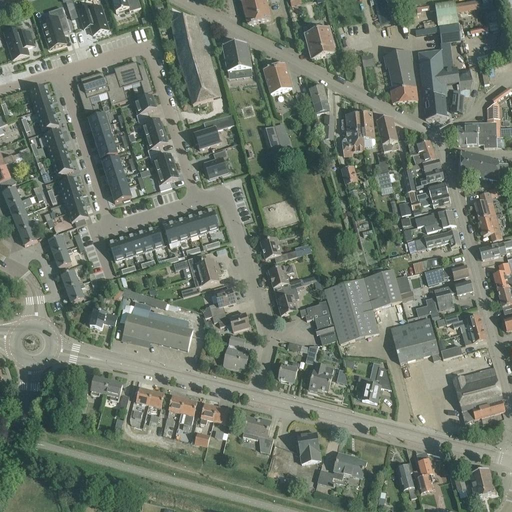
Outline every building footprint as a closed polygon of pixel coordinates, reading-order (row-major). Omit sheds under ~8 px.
[(111,0),(116,14),(129,11),(130,14),(141,10),(138,0),(111,0)] [(239,0),(241,4),(242,3),(248,27),(271,21),(269,11),(266,0),(239,0)] [(393,0),(373,0),(380,26),(399,21),(393,0)] [(491,0),(490,0),(478,2),(480,12),(493,10),(491,0)] [(455,3),(435,5),(438,28),(440,27),(458,25),(455,3)] [(99,11),(79,18),(82,26),(88,42),(108,35),(99,11)] [(75,12),(69,13),(72,21),(77,19),(75,12)] [(174,34),(179,60),(194,107),(221,99),(210,58),(204,52),(198,29),(196,19),(172,24),(174,34)] [(58,22),(39,29),(48,54),(66,47),(58,22)] [(420,56),(424,100),(445,98),(446,98),(445,86),(459,84),(458,74),(457,70),(452,70),(450,53),(449,44),(461,43),(458,25),(440,27),(442,45),(441,45),(442,53),(420,56)] [(488,28),(470,32),(471,36),(489,32),(488,28)] [(305,36),(309,52),(312,62),(336,55),(333,46),(329,30),(305,36)] [(18,42),(5,47),(10,65),(23,62),(22,55),(26,53),(24,44),(19,46),(18,42)] [(223,47),(228,73),(252,71),(246,46),(223,47)] [(358,52),(361,63),(363,63),(364,69),(374,67),(372,55),(370,56),(369,50),(358,52)] [(392,96),(393,106),(418,103),(417,93),(410,53),(384,59),(392,96)] [(138,64),(126,67),(132,87),(141,84),(145,97),(153,94),(144,66),(139,68),(138,64)] [(267,82),(271,97),(293,90),(288,75),(285,66),(264,72),(267,82)] [(116,75),(111,77),(120,105),(127,102),(123,89),(132,87),(126,67),(114,71),(116,75)] [(104,74),(93,78),(99,97),(108,94),(112,107),(120,105),(111,77),(106,79),(104,74)] [(83,86),(77,88),(86,115),(94,113),(90,100),(99,97),(93,78),(81,82),(83,86)] [(30,93),(33,103),(50,98),(47,88),(30,93)] [(313,103),(317,117),(330,113),(326,99),(323,89),(310,93),(313,103)] [(495,99),(492,102),(495,105),(497,104),(498,103),(511,94),(509,90),(503,94),(499,97),(495,99)] [(461,93),(453,93),(452,114),(462,115),(463,106),(464,100),(471,101),(471,99),(474,92),(470,92),(461,93)] [(296,97),(298,107),(306,105),(306,104),(311,103),(308,94),(296,97)] [(53,107),(50,98),(33,103),(36,113),(53,107)] [(154,98),(134,104),(138,117),(137,117),(138,123),(150,119),(148,114),(156,111),(155,106),(156,105),(154,98)] [(445,98),(424,100),(425,112),(426,122),(447,120),(445,98)] [(465,129),(458,129),(458,138),(492,137),(497,137),(497,140),(501,140),(511,138),(511,130),(511,131),(500,131),(500,121),(499,107),(497,104),(495,105),(487,111),(487,125),(465,126),(465,129)] [(53,107),(36,113),(39,123),(56,117),(53,107)] [(360,116),(361,134),(362,142),(364,142),(364,148),(375,147),(375,146),(375,141),(373,125),(372,115),(360,116)] [(108,116),(89,122),(92,132),(111,126),(108,116)] [(195,136),(193,137),(195,143),(197,143),(200,152),(221,145),(217,133),(237,127),(233,116),(204,124),(206,131),(195,135),(195,136)] [(345,135),(361,134),(360,116),(346,118),(347,121),(342,122),(342,128),(341,128),(342,133),(346,132),(345,131),(348,131),(348,135),(345,135)] [(56,117),(39,123),(43,133),(59,127),(56,117)] [(324,142),(334,142),(335,119),(325,118),(324,142)] [(150,119),(138,123),(140,129),(142,128),(146,140),(165,134),(163,127),(161,127),(160,122),(152,125),(150,119)] [(377,123),(379,133),(384,154),(392,152),(390,145),(398,143),(392,119),(377,123)] [(111,126),(92,132),(95,142),(112,137),(114,136),(111,126)] [(275,128),(282,155),(293,153),(288,135),(287,136),(284,126),(275,128)] [(44,138),(47,148),(64,142),(61,132),(44,138)] [(165,134),(146,140),(149,152),(148,152),(150,158),(161,154),(159,149),(167,146),(166,141),(168,140),(165,134)] [(361,134),(345,135),(346,141),(344,141),(344,142),(345,156),(351,156),(351,154),(365,153),(364,148),(364,142),(362,142),(361,134)] [(112,137),(95,142),(98,152),(115,146),(112,137)] [(492,137),(458,138),(458,148),(468,148),(484,147),(484,151),(497,150),(497,140),(497,137),(492,137)] [(277,138),(268,141),(271,150),(279,148),(277,138)] [(64,142),(47,148),(51,157),(67,152),(64,142)] [(408,148),(411,158),(433,152),(430,143),(429,143),(408,148)] [(115,146),(98,152),(101,162),(118,156),(115,146)] [(0,170),(7,168),(12,166),(17,164),(23,161),(31,157),(28,150),(20,153),(20,155),(14,157),(14,158),(3,162),(0,155),(0,170)] [(67,152),(51,157),(54,167),(70,162),(67,152)] [(215,160),(204,164),(209,181),(228,175),(223,160),(227,159),(225,152),(214,156),(215,160)] [(413,158),(415,167),(423,165),(436,162),(433,152),(411,158),(411,159),(413,158)] [(474,178),(501,184),(501,177),(508,176),(508,165),(500,166),(492,161),(473,156),(461,153),(461,175),(474,178)] [(161,154),(150,158),(151,164),(153,163),(157,175),(177,169),(174,162),(173,162),(171,157),(163,160),(161,154)] [(379,166),(375,167),(381,192),(392,189),(384,154),(377,155),(379,166)] [(119,160),(102,165),(105,175),(122,170),(119,160)] [(439,161),(436,162),(423,165),(425,176),(441,172),(439,161)] [(70,162),(54,167),(57,177),(74,172),(70,162)] [(7,168),(0,170),(0,185),(0,186),(3,192),(16,186),(13,180),(11,181),(8,175),(9,174),(7,168)] [(177,169),(157,175),(161,187),(159,188),(161,193),(172,189),(171,184),(179,181),(177,176),(179,176),(177,169)] [(342,172),(346,187),(357,184),(353,169),(342,172)] [(122,170),(105,175),(108,185),(125,179),(122,170)] [(444,181),(441,172),(425,176),(426,180),(420,181),(421,187),(434,184),(444,181)] [(411,175),(403,177),(407,195),(415,194),(411,175)] [(502,178),(503,184),(511,182),(511,179),(511,176),(502,178)] [(125,179),(108,185),(111,195),(128,189),(125,179)] [(59,185),(63,195),(79,190),(76,180),(59,185)] [(412,205),(448,196),(445,185),(435,188),(429,190),(430,196),(418,199),(419,203),(412,205)] [(482,203),(475,205),(479,222),(490,219),(496,218),(493,205),(491,200),(505,196),(503,188),(489,192),(490,194),(480,196),(482,203)] [(128,189),(111,195),(115,205),(123,203),(123,204),(130,202),(130,200),(132,200),(128,189)] [(3,195),(9,208),(21,203),(16,190),(3,195)] [(79,190),(63,195),(66,205),(82,200),(79,190)] [(448,196),(412,205),(415,217),(421,216),(420,210),(421,210),(421,208),(422,207),(432,204),(434,210),(450,206),(448,196)] [(9,208),(14,221),(27,216),(24,210),(33,207),(30,199),(21,203),(9,208)] [(66,205),(69,215),(86,209),(82,200),(66,205)] [(85,221),(86,220),(89,219),(86,209),(69,215),(72,225),(75,224),(77,229),(86,226),(85,221)] [(213,212),(203,215),(209,234),(219,231),(217,225),(219,224),(217,217),(215,218),(213,212)] [(425,227),(425,229),(435,226),(434,224),(454,219),(452,212),(440,215),(439,214),(432,215),(432,217),(415,221),(418,229),(425,227)] [(44,217),(47,223),(55,221),(52,214),(44,217)] [(209,234),(203,215),(193,218),(199,237),(209,234)] [(14,221),(19,235),(32,229),(32,230),(36,228),(40,226),(38,223),(31,226),(27,216),(14,221)] [(199,237),(193,218),(183,222),(189,240),(199,237)] [(490,219),(479,222),(483,238),(491,236),(493,244),(499,242),(502,241),(499,230),(496,218),(490,219)] [(435,226),(425,229),(427,235),(456,228),(454,219),(434,224),(435,226)] [(189,240),(183,222),(174,225),(180,243),(189,240)] [(180,248),(174,225),(164,228),(171,251),(180,248)] [(32,229),(19,235),(25,248),(38,243),(35,237),(39,235),(36,228),(32,230),(32,229)] [(159,230),(149,233),(155,251),(165,248),(159,230)] [(404,232),(407,243),(412,241),(409,231),(404,232)] [(407,245),(410,255),(449,245),(451,250),(461,247),(457,232),(407,245)] [(145,255),(155,251),(149,233),(139,236),(145,255)] [(74,238),(78,248),(83,246),(79,236),(74,238)] [(135,258),(145,255),(139,236),(129,239),(135,258)] [(49,243),(54,257),(71,250),(70,247),(65,249),(61,238),(49,243)] [(135,258),(129,239),(119,242),(125,261),(135,258)] [(271,242),(261,245),(266,261),(274,259),(276,265),(282,263),(289,262),(291,261),(291,260),(298,258),(305,256),(304,251),(296,252),(290,254),(290,255),(287,256),(281,257),(277,240),(271,242)] [(125,261),(119,242),(109,245),(115,264),(125,261)] [(511,242),(480,251),(482,262),(506,257),(504,251),(511,248),(511,242)] [(83,246),(78,248),(81,254),(80,255),(82,261),(88,258),(83,246)] [(71,250),(54,257),(59,271),(72,266),(68,255),(72,254),(71,250)] [(191,269),(194,279),(219,272),(218,267),(215,268),(213,262),(204,265),(197,267),(196,260),(191,261),(174,266),(176,273),(191,269)] [(493,276),(498,293),(511,289),(511,260),(508,262),(509,265),(499,267),(501,274),(493,276)] [(413,266),(415,276),(430,272),(427,262),(413,266)] [(269,274),(267,275),(269,281),(271,280),(274,290),(282,287),(284,294),(304,288),(321,283),(319,277),(302,282),(302,281),(294,283),(289,285),(286,277),(294,274),(292,267),(283,269),(283,268),(278,270),(278,271),(269,273),(269,274)] [(451,267),(425,274),(428,288),(444,283),(443,280),(453,278),(454,282),(459,281),(469,278),(466,267),(452,271),(451,267)] [(219,272),(194,279),(196,289),(182,293),(184,300),(201,295),(199,289),(203,288),(210,286),(219,283),(218,277),(221,276),(219,272)] [(394,272),(364,281),(373,313),(403,304),(396,281),(394,272)] [(66,292),(79,287),(83,286),(82,282),(78,283),(74,273),(61,278),(66,292)] [(399,280),(396,281),(403,304),(404,307),(407,307),(405,303),(415,300),(412,293),(407,278),(411,277),(410,274),(398,278),(399,280)] [(373,313),(364,281),(325,292),(341,347),(379,335),(373,313)] [(435,293),(432,293),(434,300),(434,301),(437,313),(445,311),(454,308),(452,302),(451,297),(457,295),(458,298),(464,296),(473,293),(470,283),(461,285),(435,293)] [(79,287),(66,292),(72,305),(84,301),(79,287)] [(304,288),(284,294),(286,300),(277,302),(281,318),(298,313),(295,303),(299,301),(297,293),(304,291),(304,288)] [(511,289),(498,293),(502,309),(503,309),(504,316),(511,314),(511,289)] [(209,308),(212,319),(226,315),(224,309),(236,306),(232,292),(222,294),(215,297),(218,306),(209,308)] [(124,297),(165,310),(167,306),(151,301),(126,293),(124,297)] [(434,300),(426,302),(427,308),(430,316),(431,316),(438,314),(438,313),(437,313),(434,301),(434,300)] [(315,321),(330,317),(326,304),(319,305),(318,306),(319,308),(299,313),(301,319),(305,318),(307,323),(315,321)] [(132,317),(129,316),(123,337),(138,340),(137,346),(143,347),(145,342),(188,353),(193,332),(187,330),(189,323),(134,309),(132,317)] [(90,328),(102,331),(104,325),(115,328),(117,318),(94,312),(90,328)] [(226,315),(212,319),(214,325),(219,324),(220,329),(231,326),(234,334),(250,329),(246,316),(227,321),(226,315)] [(438,315),(431,317),(433,324),(440,322),(438,315)] [(452,326),(459,324),(457,316),(444,320),(446,327),(452,326)] [(315,321),(322,348),(337,343),(330,317),(315,321)] [(462,336),(470,334),(483,330),(480,318),(459,324),(452,326),(454,331),(461,329),(462,336)] [(511,318),(503,321),(507,334),(511,332),(511,318)] [(391,331),(400,366),(432,357),(433,363),(441,361),(430,320),(391,331)] [(483,330),(470,334),(463,336),(465,343),(466,348),(486,342),(483,330)] [(224,368),(238,371),(239,369),(246,371),(249,358),(236,355),(238,348),(244,349),(245,342),(231,338),(229,346),(228,351),(224,368)] [(290,345),(288,351),(301,354),(302,348),(290,345)] [(306,365),(314,367),(319,348),(310,349),(306,365)] [(441,353),(444,362),(463,357),(460,348),(441,353)] [(353,362),(344,360),(346,370),(351,371),(353,362)] [(298,371),(299,365),(293,364),(292,369),(282,366),(278,381),(294,385),(297,376),(298,371)] [(358,394),(357,398),(358,400),(362,401),(362,403),(377,406),(379,396),(381,390),(392,393),(386,371),(380,369),(380,366),(374,365),(370,381),(359,378),(358,385),(366,387),(364,394),(360,393),(358,394)] [(314,373),(309,391),(317,393),(317,391),(328,394),(334,371),(317,366),(315,374),(314,373)] [(485,372),(453,381),(462,414),(502,403),(503,402),(494,370),(485,372)] [(100,396),(106,397),(109,383),(95,380),(91,396),(99,399),(100,396)] [(109,383),(106,397),(111,398),(110,402),(119,404),(123,387),(109,383)] [(79,407),(85,408),(90,388),(83,387),(79,407)] [(152,394),(140,391),(136,405),(149,408),(152,394)] [(165,397),(152,394),(149,408),(161,411),(165,397)] [(122,400),(120,410),(127,412),(129,402),(130,399),(123,397),(122,400)] [(169,413),(181,416),(185,402),(173,399),(169,413)] [(185,402),(181,416),(188,418),(186,425),(184,425),(183,431),(191,432),(194,419),(197,405),(185,402)] [(502,403),(462,414),(462,415),(465,424),(503,414),(505,413),(502,403)] [(207,423),(214,424),(217,410),(205,407),(200,426),(206,427),(207,423)] [(140,422),(145,424),(145,421),(148,410),(144,409),(143,412),(142,414),(135,412),(133,418),(141,420),(140,422)] [(148,410),(145,421),(158,424),(159,419),(152,417),(153,412),(148,410)] [(217,410),(214,424),(226,427),(230,413),(217,410)] [(262,423),(248,420),(243,437),(259,441),(260,438),(267,440),(271,424),(263,422),(262,423)] [(297,438),(302,466),(321,463),(317,435),(297,438)] [(192,444),(195,445),(207,448),(210,439),(198,436),(196,441),(193,440),(192,444)] [(260,454),(270,456),(274,441),(273,441),(273,443),(266,441),(263,454),(261,453),(260,454)] [(433,484),(431,477),(435,476),(433,472),(432,472),(428,456),(423,454),(423,455),(417,456),(421,474),(415,476),(421,496),(433,493),(431,485),(433,484)] [(366,464),(348,460),(349,458),(339,455),(334,473),(335,473),(334,476),(321,473),(317,485),(334,490),(335,488),(334,487),(335,484),(332,484),(333,480),(342,482),(344,476),(362,481),(366,464)] [(413,475),(411,467),(398,471),(404,493),(409,492),(411,501),(417,500),(410,475),(413,475)] [(469,476),(475,501),(495,496),(489,471),(469,476)] [(454,480),(458,493),(466,491),(463,478),(454,480)]
